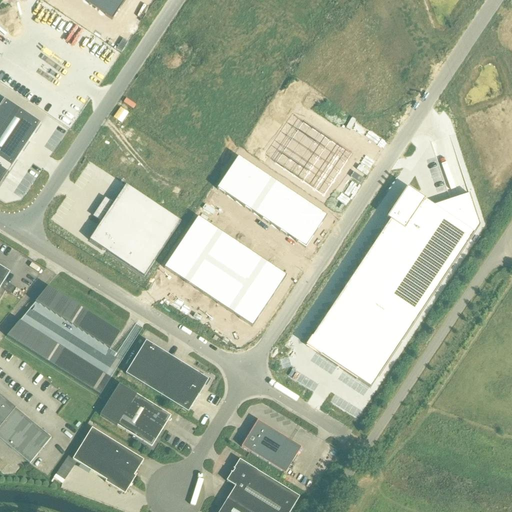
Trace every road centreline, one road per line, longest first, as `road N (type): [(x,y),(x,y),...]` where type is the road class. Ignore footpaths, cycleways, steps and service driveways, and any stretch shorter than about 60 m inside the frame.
road 1 (unclassified): [(246,375),(495,0)]
road 2 (unclassified): [(323,511),(511,228)]
road 3 (unclassified): [(21,234),(177,0)]
road 4 (unclassified): [(246,375),(21,234)]
road 5 (unclassified): [(173,494),(246,375)]
